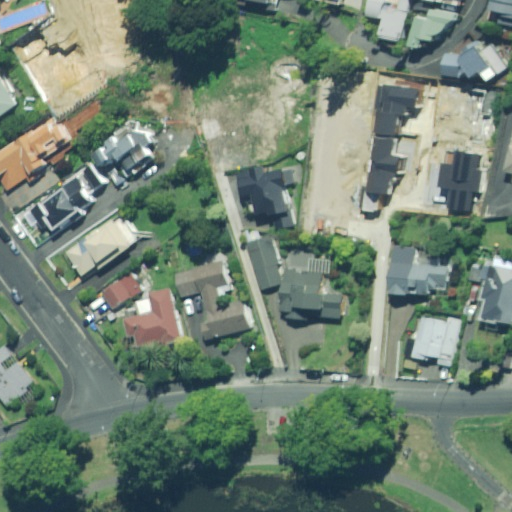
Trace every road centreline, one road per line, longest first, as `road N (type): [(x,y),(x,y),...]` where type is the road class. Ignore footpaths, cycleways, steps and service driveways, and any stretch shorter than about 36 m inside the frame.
road 1 (unclassified): [(115,420),(247,394),(437,403)]
road 2 (residential): [(115,420),(0,252)]
road 3 (unclassified): [(511,506),(443,436),(437,403)]
